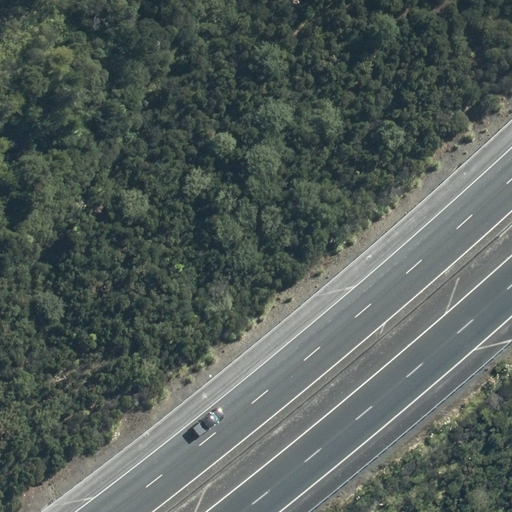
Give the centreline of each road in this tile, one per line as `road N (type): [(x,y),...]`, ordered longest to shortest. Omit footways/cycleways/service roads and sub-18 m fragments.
road 1 (motorway): [(110,511),(315,350),(511,178)]
road 2 (motorway): [(511,286),(241,511)]
